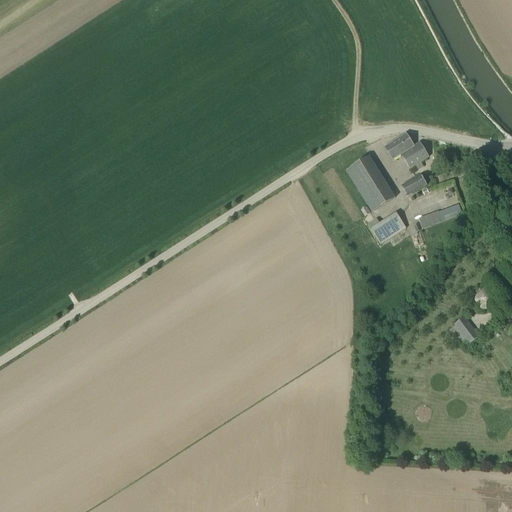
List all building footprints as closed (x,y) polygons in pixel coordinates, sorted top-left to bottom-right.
[(401,156),(410,170),(428,158),(419,144),(414,147),(406,135),(384,148),(392,161),(401,156)] [(346,171),(372,213),(395,199),(369,157),(346,171)] [(401,187),(407,197),(426,186),(421,176),(401,187)] [(462,214),(459,205),(419,221),(422,230),(462,214)] [(366,208),(360,211),(364,217),(370,214),(366,208)] [(406,229),(397,215),(372,231),(380,245),(406,229)] [(478,337),(464,317),(454,324),(468,344),(478,337)]
